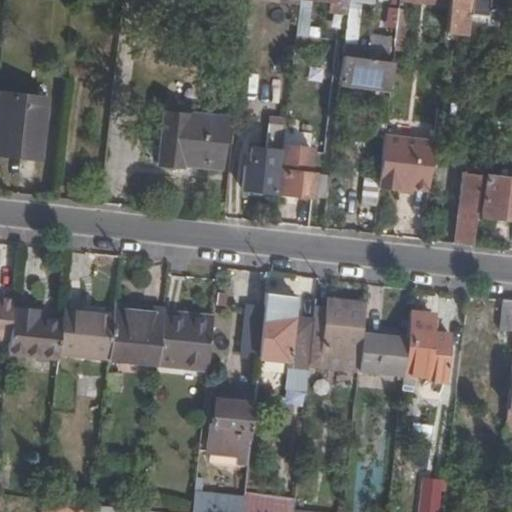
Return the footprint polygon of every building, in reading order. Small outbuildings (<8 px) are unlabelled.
[(235,0),(233,31),(245,33),(248,1),(248,0),(235,0)] [(348,5),(348,0),(301,0),(302,0),(301,0),(298,0),(298,6),(297,9),(305,9),(306,1),(311,1),(348,5)] [(376,5),(376,0),(348,0),(348,5),(344,45),(355,46),(360,4),(376,5)] [(496,33),(499,0),(448,0),(445,35),(465,37),(467,18),(486,20),(485,26),(490,27),(490,32),(496,33)] [(294,36),(307,38),(311,1),(306,1),(305,9),(297,9),(294,36)] [(403,50),(405,10),(386,8),(385,28),(394,29),(393,50),(403,50)] [(340,83),(390,88),(393,61),(388,61),(390,40),(369,38),(368,47),(355,46),(344,45),(340,83)] [(0,155),(43,161),(50,102),(0,96),(0,155)] [(222,166),(227,117),(164,110),(157,164),(181,167),(181,162),(222,166)] [(268,118),(267,125),(284,126),(285,120),(268,118)] [(458,215),(476,217),(484,141),(485,130),(478,130),(479,121),(473,121),(467,176),(462,176),(458,215)] [(278,153),(281,153),(282,147),(284,126),(267,125),(265,151),(252,151),(250,168),(245,168),(243,189),(246,190),(246,196),(255,196),(256,190),(274,193),(278,153)] [(380,178),(379,188),(400,191),(400,188),(429,190),(434,141),(385,136),(380,178)] [(281,153),(277,195),(312,198),(314,176),(310,176),(312,153),(308,151),(282,147),(281,153)] [(511,221),(511,182),(508,182),(509,172),(504,171),(503,174),(498,174),(498,180),(486,180),(481,219),(511,221)] [(312,198),(319,199),(322,177),(314,176),(312,198)] [(322,177),(319,199),(327,200),(330,178),(322,177)] [(380,178),(365,177),(362,205),(377,207),(379,188),(380,178)] [(296,299),(266,295),(264,309),(259,360),(272,362),(271,378),(287,379),(291,343),(299,344),(301,328),(293,327),(294,320),(294,318),(296,299)] [(0,338),(9,340),(13,309),(14,301),(0,299),(0,338)] [(363,336),(366,306),(328,301),(327,308),(326,315),(314,314),(314,320),(309,363),(321,364),(323,350),(355,354),(361,355),(363,336)] [(59,342),(109,349),(114,308),(64,302),(62,320),(59,342)] [(511,333),(511,302),(502,302),(498,332),(511,333)] [(108,359),(157,365),(162,321),(162,316),(138,313),(138,309),(114,306),(114,308),(109,349),(108,359)] [(327,308),(315,306),(314,314),(326,315),(327,308)] [(259,360),(264,309),(248,307),(243,358),(259,360)] [(8,354),(57,360),(59,342),(62,320),(39,318),(39,312),(13,309),(9,340),(8,354)] [(465,312),(456,394),(474,396),(484,314),(465,312)] [(157,367),(207,372),(213,320),(185,317),(184,323),(162,321),(157,365),(157,367)] [(403,377),(401,391),(409,392),(410,383),(416,383),(416,375),(426,377),(426,379),(427,380),(442,382),(446,352),(427,350),(430,319),(409,317),(406,341),(403,377)] [(314,320),(294,318),(294,320),(293,327),(301,328),(299,344),(291,343),(287,379),(286,388),(306,390),(309,363),(314,320)] [(359,372),(403,377),(406,341),(363,336),(361,355),(360,367),(359,372)] [(360,367),(361,355),(355,354),(353,365),(360,367)] [(239,460),(248,461),(255,400),(219,396),(215,427),(210,427),(207,456),(239,460)] [(236,479),(246,480),(248,461),(239,460),(236,479)] [(435,511),(439,482),(422,480),(417,511),(435,511)] [(435,511),(441,511),(445,483),(439,482),(435,511)] [(242,511),(292,511),(294,501),(244,495),(243,507),(242,511)] [(40,511),(90,511),(92,505),(42,500),(40,511)] [(192,511),(242,511),(243,507),(193,502),(192,511)]
